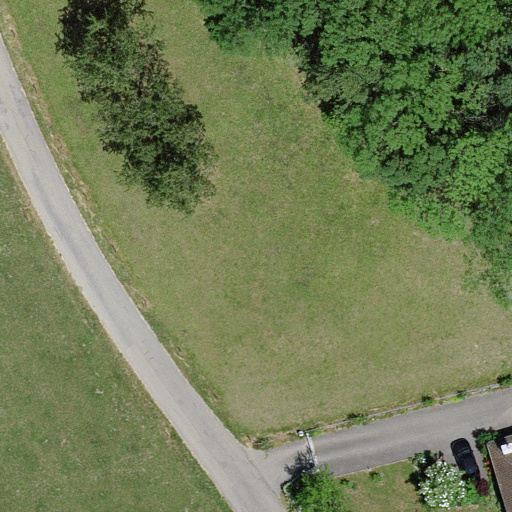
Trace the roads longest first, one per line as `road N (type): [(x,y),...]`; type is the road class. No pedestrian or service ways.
road 1 (unclassified): [(0,84),(92,273),(260,511)]
road 2 (unknown): [(238,480),(350,443),(511,413)]
